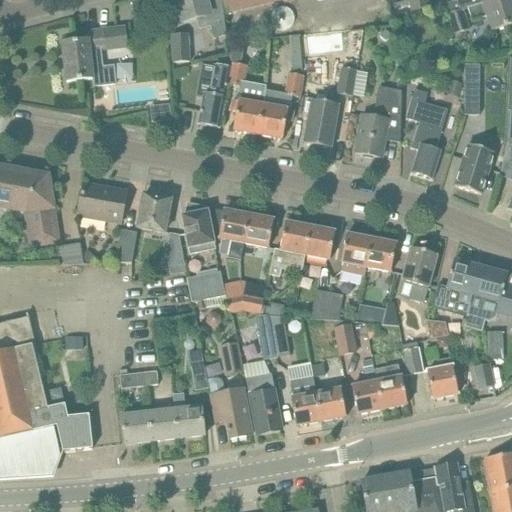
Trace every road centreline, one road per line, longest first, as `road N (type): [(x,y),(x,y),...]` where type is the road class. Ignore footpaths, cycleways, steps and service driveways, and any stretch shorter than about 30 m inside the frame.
road 1 (residential): [(511,244),(412,204),(0,125)]
road 2 (tertiary): [(0,498),(207,479),(504,421)]
